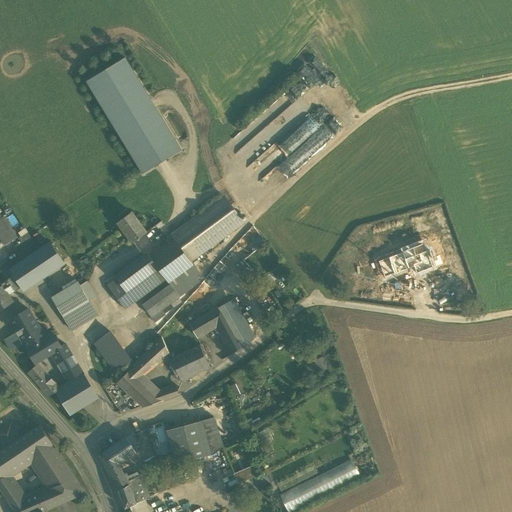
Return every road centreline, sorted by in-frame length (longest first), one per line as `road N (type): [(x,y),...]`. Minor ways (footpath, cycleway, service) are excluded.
road 1 (unclassified): [(464,320),(308,301),(178,401),(110,426),(80,448)]
road 2 (track): [(511,74),(390,97),(249,215)]
road 3 (secondary): [(0,357),(80,448)]
